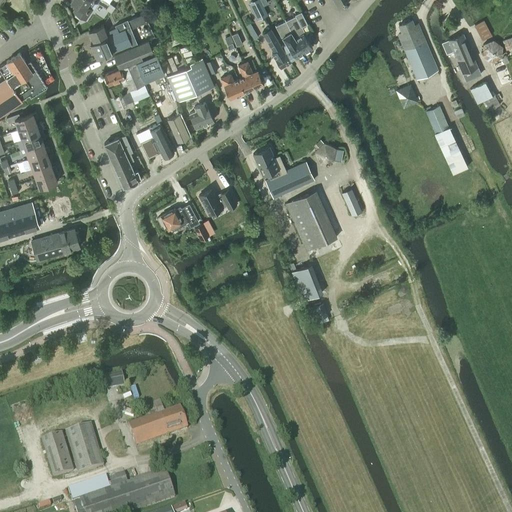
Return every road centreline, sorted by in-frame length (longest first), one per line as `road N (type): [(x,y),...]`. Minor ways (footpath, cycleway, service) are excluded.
road 1 (residential): [(127,203),(304,76),(371,0)]
road 2 (residential): [(127,203),(64,73),(44,10)]
road 3 (residential): [(246,511),(199,400),(226,361)]
